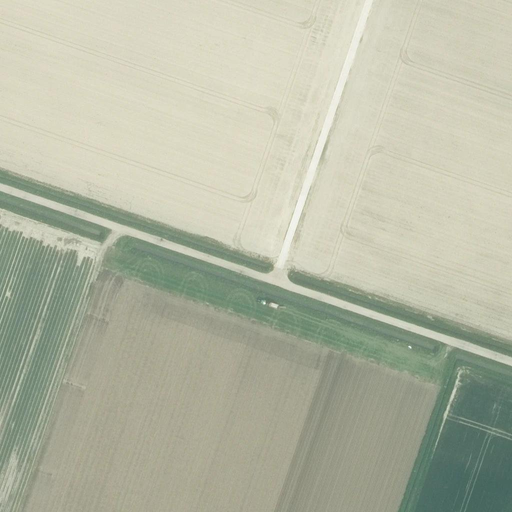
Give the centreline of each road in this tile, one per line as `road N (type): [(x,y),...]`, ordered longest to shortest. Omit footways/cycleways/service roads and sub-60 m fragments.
road 1 (track): [(0,187),(511,362)]
road 2 (track): [(370,0),(276,282)]
